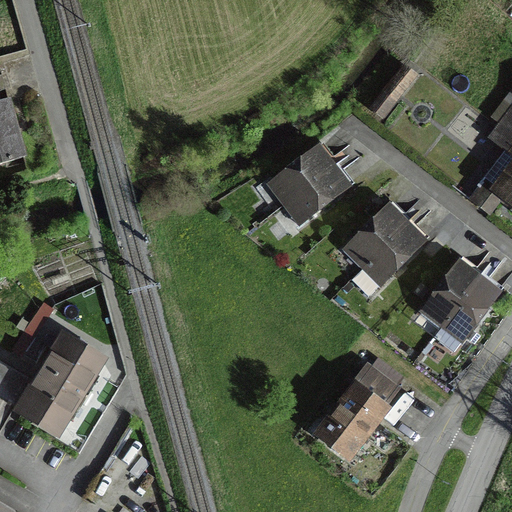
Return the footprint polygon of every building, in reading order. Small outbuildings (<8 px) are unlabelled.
[(402,68),(388,86),(398,94),(412,76),(402,68)] [(380,96),(371,108),(380,116),(390,104),(380,96)] [(0,164),(23,158),(7,100),(0,101),(0,164)] [(495,190),(485,181),(469,201),(488,216),(499,202),(511,212),(511,108),(489,138),(511,155),(511,177),(511,179),(507,175),(495,190)] [(325,165),(313,150),(271,183),(285,200),(280,204),(284,210),(289,206),(302,223),(344,191),(333,176),(325,165)] [(397,222),(384,210),(347,247),(362,263),(358,267),(360,270),(362,271),(352,280),(369,297),(420,246),(409,235),(397,222)] [(496,297),(483,287),(471,278),(455,267),(423,309),(440,322),(437,327),(439,329),(440,329),(432,339),(452,354),(496,297)] [(34,395),(23,413),(57,434),(101,362),(61,338),(34,383),(29,391),(34,395)] [(0,363),(0,398),(14,407),(29,381),(0,363)] [(368,371),(318,436),(346,458),(396,393),(368,371)]
